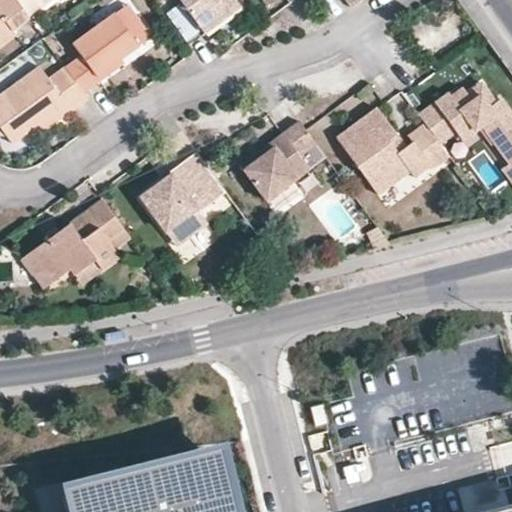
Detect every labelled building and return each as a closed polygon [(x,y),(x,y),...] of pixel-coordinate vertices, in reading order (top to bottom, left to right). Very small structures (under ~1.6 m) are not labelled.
[(0,0),(0,45),(15,35),(13,32),(30,20),(15,0),(0,0)] [(15,0),(30,20),(56,0),(59,0),(62,3),(67,0),(15,0)] [(194,0),(180,0),(189,11),(198,5),(194,0)] [(194,0),(198,5),(189,11),(199,26),(233,0),(194,0)] [(204,32),(205,35),(244,7),(239,0),(233,0),(199,26),(204,32)] [(199,26),(189,11),(182,3),(168,13),(189,43),(204,32),(199,26)] [(153,41),(127,6),(72,46),(81,59),(65,70),(84,95),(100,84),(97,80),(124,60),(153,41)] [(97,80),(100,84),(127,65),(124,60),(97,80)] [(0,127),(12,144),(38,125),(66,106),(71,112),(87,101),(84,95),(65,70),(64,68),(48,80),(39,69),(0,97),(0,127)] [(485,92),(479,85),(466,94),(471,102),(485,92)] [(440,145),(455,134),(459,141),(481,124),(486,121),(500,140),(496,143),(509,162),(501,167),(511,182),(511,123),(496,101),(493,103),(485,92),(471,102),(466,94),(462,90),(452,98),(447,93),(418,115),(424,125),(440,145)] [(38,125),(43,132),(71,112),(66,106),(38,125)] [(405,150),(396,157),(385,143),(395,136),(377,110),(336,140),(377,197),(409,173),(412,178),(429,166),(432,169),(448,158),(440,145),(424,125),(407,137),(413,145),(405,150)] [(496,143),(500,140),(486,121),(481,124),(496,143)] [(240,167),(267,203),(294,182),(311,170),(301,156),(315,146),(306,131),(299,123),(270,144),(273,149),(260,159),(257,155),(240,167)] [(395,136),(385,143),(396,157),(405,150),(395,136)] [(273,149),(270,144),(257,155),(260,159),(273,149)] [(173,244),(205,222),(199,214),(227,194),(205,162),(197,153),(170,173),(172,176),(140,199),(173,244)] [(90,217),(73,229),(69,224),(60,231),(64,236),(54,244),(50,239),(21,258),(35,276),(38,273),(52,273),(55,277),(70,267),(74,273),(94,260),(101,269),(120,256),(116,250),(108,240),(124,229),(102,200),(87,212),(90,217)] [(69,224),(73,229),(90,217),(87,212),(69,224)] [(50,239),(54,244),(64,236),(60,231),(50,239)] [(252,511),(237,448),(68,488),(73,511),(252,511)] [(511,511),(511,503),(475,511),(511,511)]
